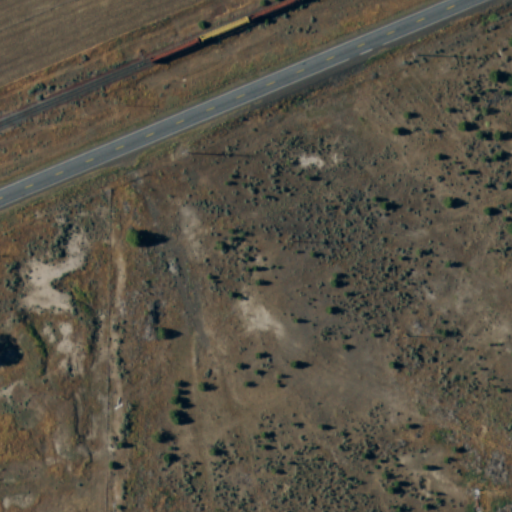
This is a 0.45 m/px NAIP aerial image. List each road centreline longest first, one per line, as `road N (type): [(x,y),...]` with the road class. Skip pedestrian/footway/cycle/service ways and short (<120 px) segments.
road 1 (primary): [(0,202),(479,0)]
road 2 (track): [(123,150),(149,184),(186,204),(415,241),(511,284)]
